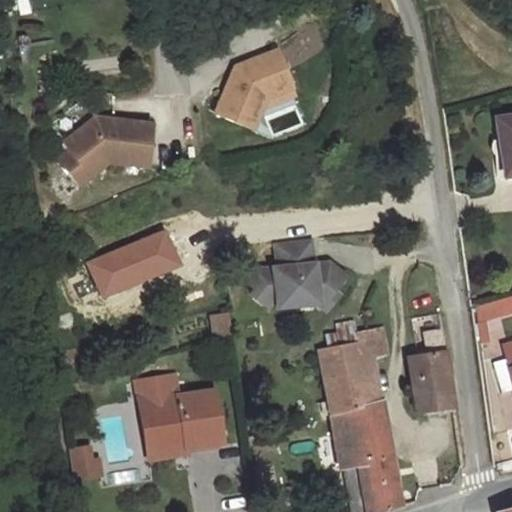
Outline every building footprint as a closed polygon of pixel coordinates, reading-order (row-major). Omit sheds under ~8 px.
[(291,88),(276,50),(235,66),(215,113),(243,126),(249,113),(260,109),(265,98),(291,88)] [(291,88),(265,98),(260,109),(294,96),(291,88)] [(81,101),(50,126),(63,142),(94,118),(81,101)] [(251,129),(260,109),(249,113),(243,126),(251,129)] [(511,116),(496,118),(504,175),(511,174),(511,116)] [(150,125),(94,118),(63,142),(62,143),(68,151),(88,176),(107,162),(140,166),(142,153),(147,149),(150,125)] [(68,151),(57,160),(76,185),(88,176),(68,151)] [(311,239),(276,242),(279,267),(258,269),(248,282),(256,288),(252,294),(269,307),(275,299),(278,298),(279,307),(317,303),(326,310),(338,294),(333,290),(345,275),(329,263),(321,273),(311,274),(310,266),(314,265),(311,239)] [(511,295),(495,300),(498,315),(511,311),(511,295)] [(495,300),(474,306),(479,342),(486,341),(483,320),(498,315),(495,300)] [(227,314),(211,316),(214,336),(230,334),(227,314)] [(328,334),(331,348),(366,341),(364,331),(356,332),(354,322),(335,325),(336,332),(328,334)] [(382,327),(364,331),(366,341),(370,359),(374,358),(387,356),(382,327)] [(453,407),(442,330),(426,333),(429,354),(417,356),(422,390),(412,392),(415,413),(453,407)] [(331,348),(318,350),(330,416),(382,403),(374,358),(370,359),(366,341),(331,348)] [(511,342),(502,345),(506,359),(511,378),(511,342)] [(511,389),(511,378),(506,359),(492,363),(500,393),(511,389)] [(177,392),(175,375),(136,380),(139,397),(177,392)] [(177,392),(139,397),(145,442),(183,437),(184,447),(222,442),(214,391),(178,396),(177,392)] [(385,425),(382,403),(330,416),(334,438),(385,425)] [(357,465),(365,511),(380,511),(399,507),(398,499),(385,425),(334,438),(340,468),(342,467),(357,465)] [(183,437),(145,442),(148,459),(185,453),(184,447),(183,437)] [(86,446),(68,449),(70,462),(88,460),(86,446)] [(88,460),(70,462),(72,478),(100,474),(98,458),(88,460)] [(342,467),(349,511),(365,511),(357,465),(342,467)] [(291,488),(281,490),(285,505),(294,503),(291,488)] [(407,505),(405,499),(404,498),(398,499),(399,507),(407,505)]
